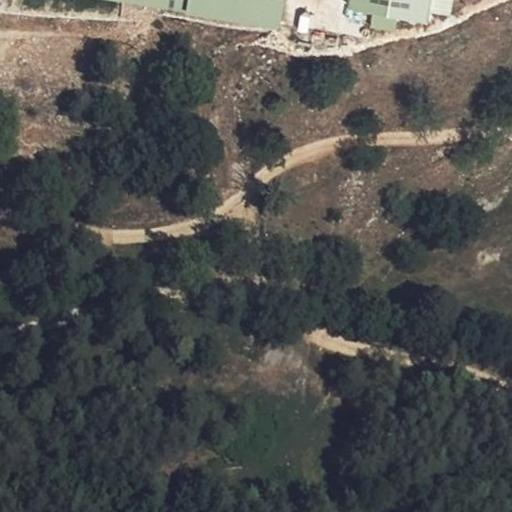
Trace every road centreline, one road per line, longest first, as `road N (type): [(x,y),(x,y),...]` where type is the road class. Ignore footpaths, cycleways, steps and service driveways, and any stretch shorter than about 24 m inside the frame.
road 1 (track): [(511,392),(227,279)]
road 2 (track): [(375,0),(328,36),(243,72),(223,113),(249,196)]
road 3 (track): [(511,134),(346,143),(278,168),(249,196)]
road 4 (track): [(249,196),(214,227),(136,235),(0,215)]
road 5 (track): [(227,279),(0,336)]
